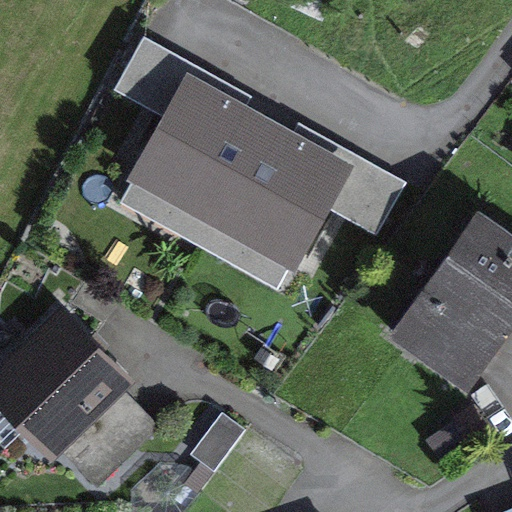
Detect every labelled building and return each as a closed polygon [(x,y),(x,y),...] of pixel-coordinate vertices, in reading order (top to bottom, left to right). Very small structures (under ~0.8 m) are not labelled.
[(269,122),(187,77),(136,169),(217,214),(269,122)] [(350,167),(269,122),(217,214),(298,259),(350,167)] [(511,321),(511,237),(477,214),(397,330),(471,381),(511,321)] [(127,381),(61,314),(0,372),(0,399),(53,453),(127,381)] [(242,431),(223,416),(193,454),(212,469),(242,431)]
